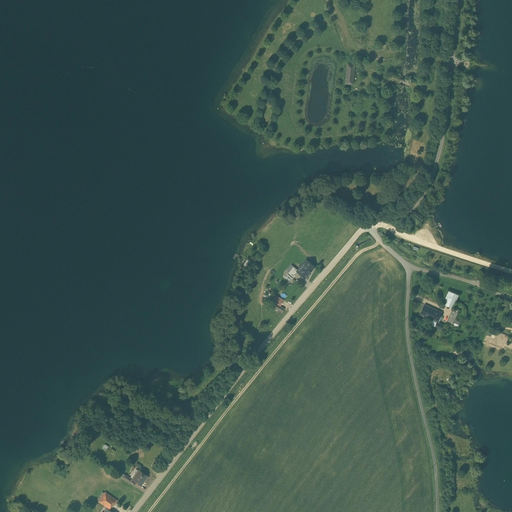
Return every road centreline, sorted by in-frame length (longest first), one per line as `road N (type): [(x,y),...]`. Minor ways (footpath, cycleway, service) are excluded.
road 1 (unclassified): [(367,224),(133,511)]
road 2 (track): [(148,511),(358,253),(381,242)]
road 3 (unclassified): [(460,0),(430,181),(409,210),(367,224)]
road 4 (unclassified): [(437,511),(407,339),(406,268)]
road 5 (track): [(331,0),(371,72),(426,86),(439,58),(453,60)]
